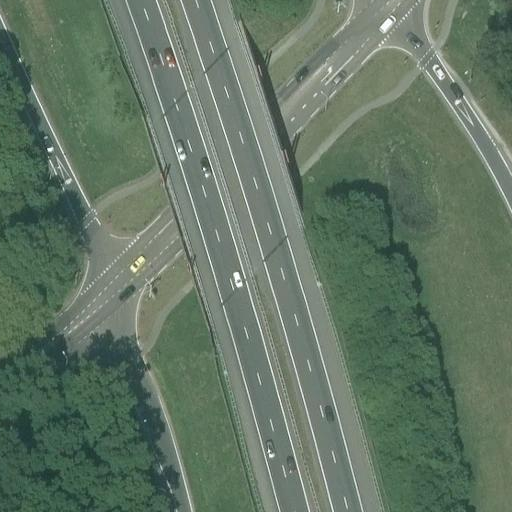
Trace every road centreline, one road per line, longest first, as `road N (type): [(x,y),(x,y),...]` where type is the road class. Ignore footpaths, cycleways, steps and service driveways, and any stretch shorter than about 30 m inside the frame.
road 1 (motorway): [(138,0),(233,294),(291,511)]
road 2 (motorway): [(345,511),(192,0)]
road 3 (secondary): [(111,296),(392,8)]
road 4 (motorway): [(0,39),(111,296)]
road 5 (motorway): [(111,296),(182,511)]
road 6 (motorway): [(511,197),(392,8)]
road 7 (secondary): [(0,390),(111,296)]
